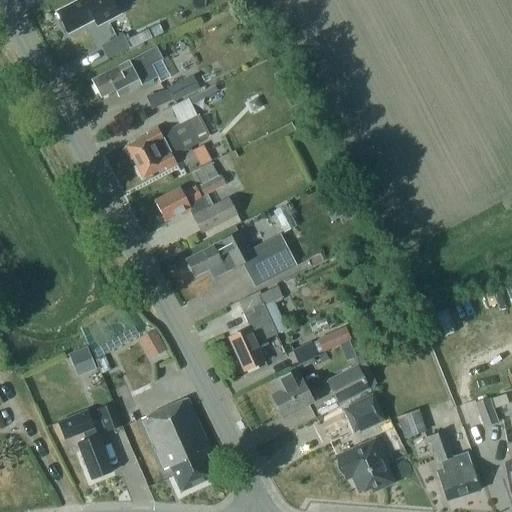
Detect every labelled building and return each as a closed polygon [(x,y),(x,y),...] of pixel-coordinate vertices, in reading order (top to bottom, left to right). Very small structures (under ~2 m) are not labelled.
[(111,0),(79,0),(55,12),(66,34),(93,20),(97,27),(120,15),(111,0)] [(122,36),(101,47),(107,59),(128,48),(122,36)] [(89,81),(98,97),(112,90),(116,97),(155,77),(148,65),(159,59),(153,48),(126,61),(116,67),(89,81)] [(167,89),(173,103),(199,90),(192,76),(167,89)] [(171,108),(178,124),(159,133),(155,126),(144,132),(146,136),(124,147),(140,179),(161,168),(162,171),(175,165),(170,155),(196,142),(186,121),(196,117),(188,100),(171,108)] [(198,168),(210,162),(201,144),(189,150),(198,168)] [(202,188),(199,189),(202,195),(223,185),(218,174),(215,176),(211,166),(195,173),(202,188)] [(163,221),(178,213),(179,216),(189,211),(201,233),(234,216),(226,201),(207,211),(201,200),(200,200),(193,186),(186,190),(185,190),(179,193),(177,188),(153,201),(163,221)] [(332,222),(351,212),(342,195),(323,204),(332,222)] [(211,278),(250,258),(237,233),(184,260),(185,263),(184,267),(186,271),(190,272),(192,276),(206,269),(211,278)] [(286,253),(248,273),(255,287),(294,268),(286,253)] [(257,349),(267,344),(265,340),(286,330),(273,302),(282,298),(277,287),(258,296),(257,295),(238,304),(249,327),(227,337),(243,370),(263,361),(257,349)] [(92,357),(134,337),(122,311),(80,331),(92,357)] [(134,338),(146,359),(163,350),(151,328),(134,338)] [(318,340),(323,352),(350,341),(345,328),(318,340)] [(291,351),(298,366),(317,357),(311,342),(291,351)] [(68,355),(77,378),(96,370),(87,348),(68,355)] [(104,357),(95,361),(100,374),(110,370),(104,357)] [(325,382),(338,407),(369,391),(368,389),(357,367),(356,366),(325,382)] [(269,395),(281,419),(312,402),(307,393),(318,387),(313,376),(302,382),(295,368),(268,382),(274,393),(269,395)] [(511,392),(491,399),(494,409),(511,403),(511,392)] [(342,409),(354,436),(385,421),(372,395),(342,409)] [(486,399),(474,404),(483,427),(495,422),(486,399)] [(169,468),(180,493),(215,477),(206,457),(211,455),(186,400),(141,420),(164,470),(169,468)] [(119,426),(111,404),(96,410),(105,432),(119,426)] [(85,440),(76,444),(90,480),(111,472),(97,436),(96,436),(94,429),(87,410),(56,422),(64,441),(82,434),(85,440)] [(425,432),(418,411),(397,418),(404,439),(425,432)] [(435,463),(439,462),(441,469),(435,470),(445,503),(476,493),(466,460),(453,464),(443,432),(427,437),(435,463)] [(336,461),(337,469),(343,476),(345,475),(346,479),(350,477),(357,493),(377,484),(379,488),(391,483),(383,465),(386,464),(375,439),(347,451),(349,455),(336,461)]
